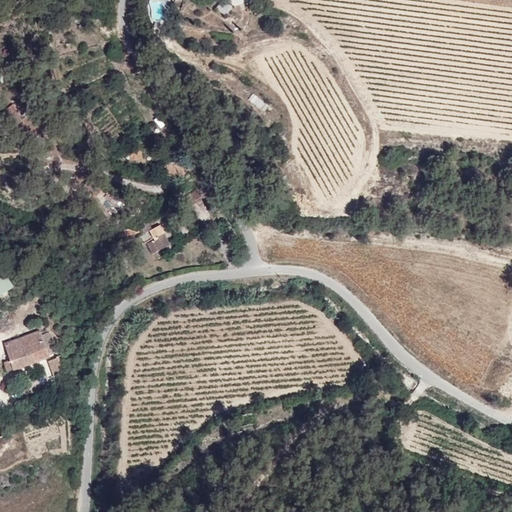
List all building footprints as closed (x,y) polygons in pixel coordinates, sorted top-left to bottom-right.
[(223,0),(216,9),(226,16),(233,8),(223,0)] [(253,92),(248,99),(261,110),(266,103),(253,92)] [(150,254),(170,247),(165,235),(146,241),(150,254)] [(0,296),(14,288),(4,272),(0,274),(0,296)] [(41,333),(4,341),(17,377),(58,358),(41,333)]
